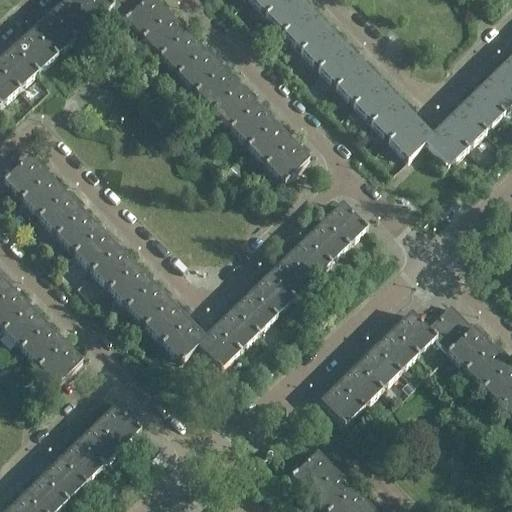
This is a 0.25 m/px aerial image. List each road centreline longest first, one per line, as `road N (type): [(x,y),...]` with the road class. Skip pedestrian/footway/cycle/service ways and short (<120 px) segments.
road 1 (residential): [(348,176),(201,312),(26,132),(0,157)]
road 2 (residential): [(511,27),(431,106),(325,0)]
road 3 (residential): [(348,176),(186,0)]
road 4 (residential): [(284,391),(433,262)]
road 5 (residential): [(121,380),(0,254)]
road 6 (residential): [(0,499),(121,380)]
road 7 (residential): [(284,391),(399,511)]
road 8 (residential): [(433,262),(348,176)]
